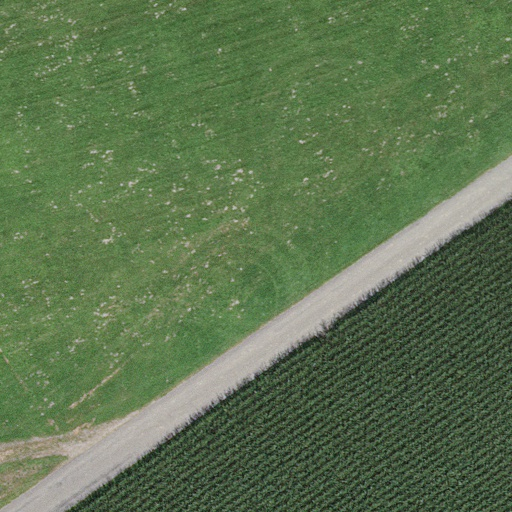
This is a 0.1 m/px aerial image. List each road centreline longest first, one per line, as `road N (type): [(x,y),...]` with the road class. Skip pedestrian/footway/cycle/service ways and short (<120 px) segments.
road 1 (unclassified): [(52,511),(511,177)]
road 2 (track): [(0,457),(56,442),(153,440)]
